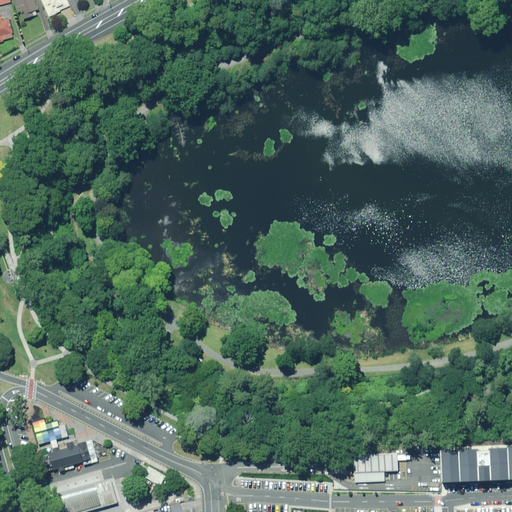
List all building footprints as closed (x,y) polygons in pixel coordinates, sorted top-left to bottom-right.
[(39,9),(35,0),(14,0),(19,13),(21,12),(24,19),(35,15),(33,11),(39,9)] [(46,0),(49,4),(45,6),(50,16),(70,5),(67,0),(46,0)] [(3,19),(1,13),(0,13),(0,42),(4,41),(4,40),(14,37),(9,17),(3,19)] [(45,415),(33,418),(40,443),(63,437),(58,418),(47,421),(45,415)] [(92,456),(88,439),(79,441),(79,443),(76,444),(75,439),(68,441),(69,446),(50,450),(54,469),(85,461),(84,458),(92,456)] [(511,444),(434,446),(436,486),(511,483),(511,444)] [(353,455),(354,483),(384,482),(383,474),(400,473),(399,453),(353,455)] [(147,470),(144,475),(162,485),(164,480),(167,475),(150,465),(147,470)] [(65,490),(58,492),(63,511),(79,511),(107,504),(119,501),(112,477),(101,480),(65,490)] [(190,511),(190,509),(186,510),(184,506),(181,507),(180,502),(170,505),(171,511),(190,511)]
